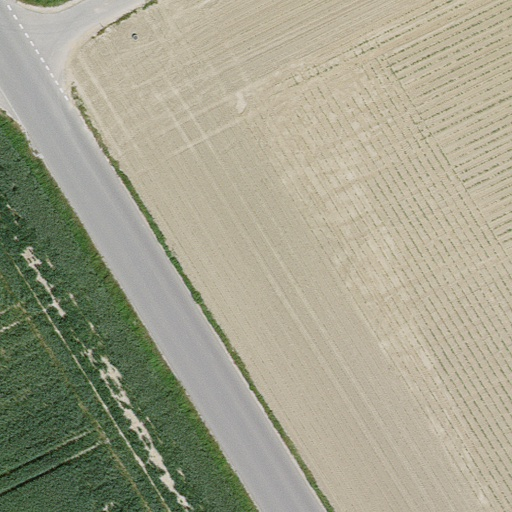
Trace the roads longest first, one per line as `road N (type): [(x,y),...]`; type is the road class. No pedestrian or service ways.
road 1 (tertiary): [(290,511),(0,46)]
road 2 (track): [(109,0),(0,51)]
